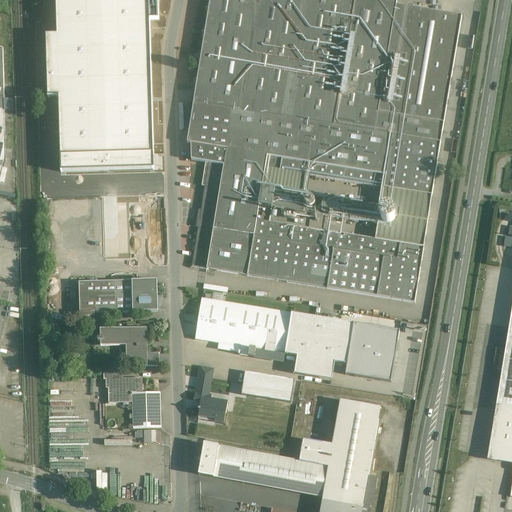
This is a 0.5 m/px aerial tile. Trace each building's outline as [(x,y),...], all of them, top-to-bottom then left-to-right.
[(56,0),(57,39),(46,39),(47,100),(61,100),(63,174),(153,172),(149,0),(56,0)] [(374,206),(262,187),(265,169),(432,196),(462,16),(396,5),(396,0),(210,0),(209,6),(206,8),(208,11),(205,30),(202,32),(205,35),(202,53),(199,55),(201,58),(198,77),(195,79),(197,82),(187,143),(191,144),(191,161),(205,163),(202,186),(205,187),(192,268),(415,303),(424,248),(269,223),(272,207),(304,212),(305,208),(315,210),(314,214),(371,223),(377,224),(380,206),(374,206)] [(392,210),(391,210),(389,209),(387,209),(385,210),(384,210),(382,212),(381,213),(381,214),(380,215),(380,217),(381,218),(381,220),(382,221),(382,222),(383,223),(385,224),(387,224),(388,224),(390,224),(391,223),(393,222),(394,222),(395,220),(395,219),(396,218),(396,217),(396,215),(395,214),(395,213),(394,212),(393,211),(392,210)] [(133,215),(111,216),(112,232),(119,232),(119,234),(145,233),(145,227),(134,227),(133,215)] [(157,281),(79,283),(80,323),(95,323),(94,314),(158,312),(157,281)] [(252,305),(261,305),(261,298),(252,297),(252,305)] [(291,314),(202,299),(195,340),(240,347),(239,355),(254,358),(255,350),(285,355),(291,314)] [(511,310),(497,403),(511,405),(511,310)] [(354,324),(291,314),(285,355),(347,365),(354,324)] [(146,329),(101,330),(101,340),(109,340),(109,342),(129,341),(129,367),(159,366),(159,354),(147,354),(146,329)] [(187,367),(187,384),(195,384),(195,379),(197,379),(197,367),(187,367)] [(213,371),(201,369),(197,391),(209,393),(213,371)] [(246,378),(243,397),(298,407),(301,388),(246,378)] [(117,379),(106,380),(106,381),(106,389),(108,389),(109,404),(132,404),(132,394),(142,393),(142,379),(117,379)] [(160,393),(145,394),(142,393),(132,394),(132,404),(133,430),(160,429),(160,393)] [(227,403),(211,401),(212,396),(195,393),(194,401),(200,402),(199,409),(198,409),(197,411),(199,411),(199,417),(215,420),(214,423),(224,424),(228,403),(227,403)] [(381,409),(340,401),(332,446),(303,440),(299,463),(369,476),(381,409)] [(511,405),(497,403),(488,461),(511,464),(511,405)] [(196,442),(217,446),(218,441),(191,436),(189,443),(195,445),(196,442)] [(277,457),(267,455),(267,457),(204,445),(199,476),(213,478),(323,499),(363,506),(369,476),(299,463),(277,458),(277,457)] [(362,511),(363,506),(323,499),(320,511),(362,511)]
